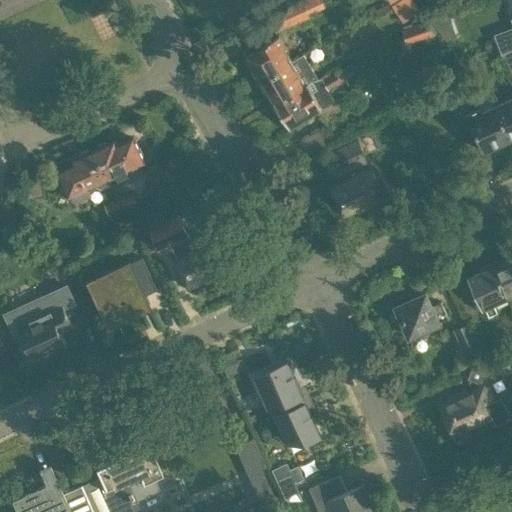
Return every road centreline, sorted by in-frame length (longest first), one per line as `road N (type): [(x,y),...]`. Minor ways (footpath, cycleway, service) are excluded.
road 1 (residential): [(0,425),(311,282)]
road 2 (residential): [(422,511),(311,282)]
road 3 (residential): [(311,282),(185,67)]
road 4 (residential): [(0,106),(16,142),(185,67)]
road 5 (residential): [(311,282),(511,192)]
